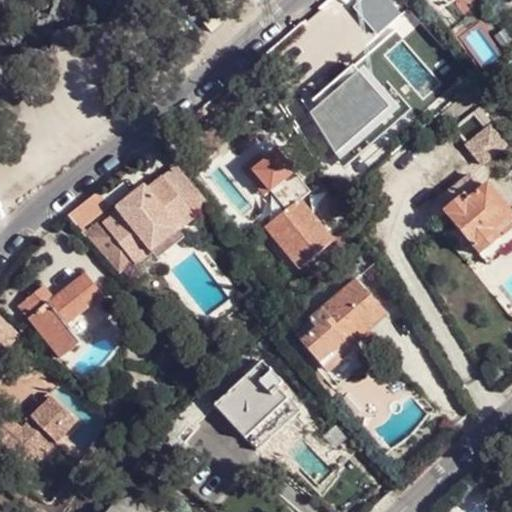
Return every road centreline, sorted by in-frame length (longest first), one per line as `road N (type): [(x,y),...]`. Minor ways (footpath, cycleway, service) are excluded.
road 1 (residential): [(294,0),(38,206),(0,250)]
road 2 (residential): [(402,511),(511,413)]
